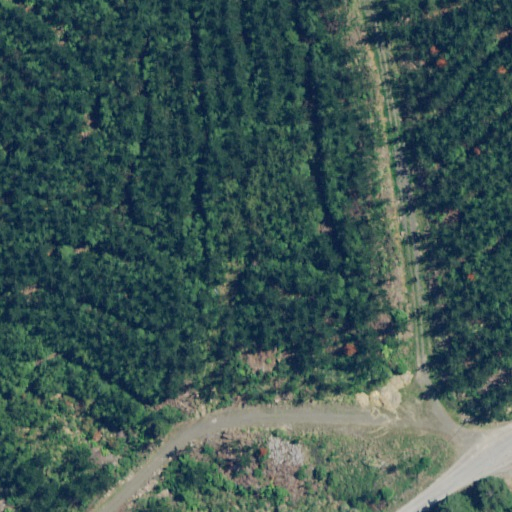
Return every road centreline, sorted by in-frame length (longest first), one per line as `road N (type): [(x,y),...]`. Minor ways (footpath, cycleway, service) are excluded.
road 1 (track): [(498,448),(420,413),(201,411),(135,453),(77,511)]
road 2 (track): [(511,438),(405,511)]
